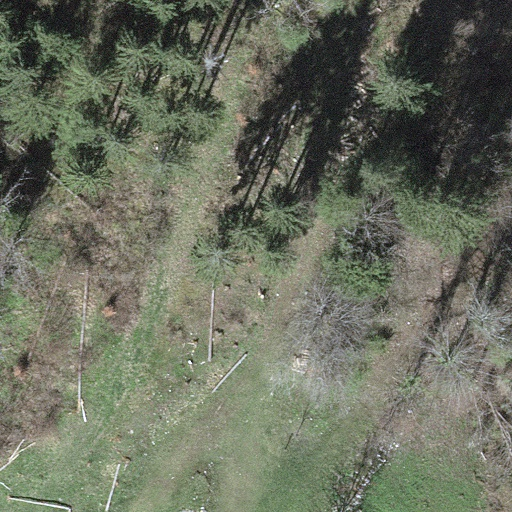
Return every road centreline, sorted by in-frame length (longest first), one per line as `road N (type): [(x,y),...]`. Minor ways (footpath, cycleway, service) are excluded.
road 1 (track): [(368,0),(332,234),(389,355)]
road 2 (track): [(511,221),(389,355)]
